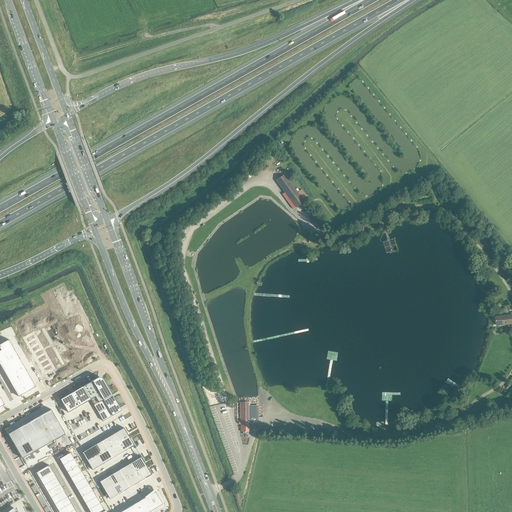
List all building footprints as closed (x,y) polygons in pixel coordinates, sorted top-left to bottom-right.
[(285,175),(277,181),(296,207),(304,201),(285,175)] [(511,313),(511,315),(496,317),(497,325),(511,323),(511,313)] [(41,342),(34,346),(49,374),(87,352),(75,330),(66,336),(65,335),(57,339),(56,337),(49,341),(48,339),(42,343),(41,342)] [(9,340),(0,344),(0,364),(19,397),(36,387),(9,340)] [(97,378),(61,400),(68,413),(91,400),(103,421),(121,411),(119,408),(120,408),(104,380),(103,381),(97,379),(97,378)] [(258,424),(258,406),(250,406),(250,402),(241,402),(241,409),(241,421),(239,421),(239,424),(241,424),(241,427),(241,431),(242,431),(242,434),(248,434),(248,431),(250,431),(250,427),(255,427),(255,424),(258,424)] [(51,409),(8,434),(22,459),(65,434),(51,409)] [(124,428),(82,452),(93,470),(134,446),(124,428)] [(71,453),(60,459),(90,511),(99,511),(104,510),(71,453)] [(141,457),(99,481),(110,499),(152,475),(141,457)] [(76,511),(49,465),(36,473),(59,511),(76,511)] [(155,492),(121,511),(149,511),(163,504),(155,492)]
